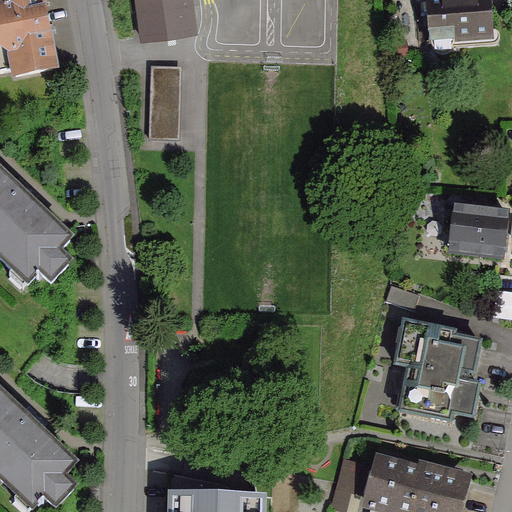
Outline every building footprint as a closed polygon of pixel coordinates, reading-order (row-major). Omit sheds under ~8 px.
[(34,0),(0,0),(0,69),(13,67),(14,75),(51,67),(48,50),(41,52),(32,11),(37,10),(34,0)] [(129,0),(136,41),(195,32),(190,0),(129,0)] [(448,0),(422,1),(424,47),(490,45),(488,0),(448,0)] [(153,70),(151,142),(179,143),(182,71),(153,70)] [(75,226),(0,157),(0,246),(30,275),(41,263),(52,274),(72,252),(61,241),(75,226)] [(503,218),(448,210),(441,258),(496,266),(503,218)] [(451,336),(399,327),(392,367),(414,371),(407,415),(444,422),(445,418),(469,423),(474,390),(467,389),(469,379),(474,347),(450,343),(451,336)] [(74,453),(0,385),(0,474),(29,501),(40,490),(51,500),(71,479),(60,468),(74,453)] [(429,468),(387,457),(373,507),(392,511),(469,511),(479,475),(431,462),(429,468)] [(170,511),(251,511),(252,498),(170,497),(170,511)]
